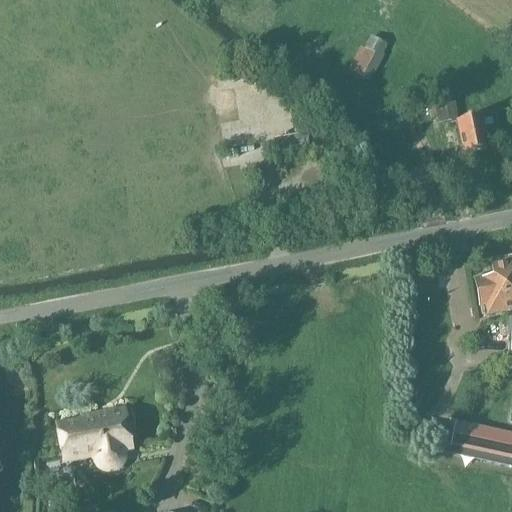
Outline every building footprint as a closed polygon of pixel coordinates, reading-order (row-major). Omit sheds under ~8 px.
[(433,106),(427,108),(430,121),(436,119),(437,128),(450,125),(451,128),(457,127),(457,124),(456,119),(457,119),(454,102),(451,103),(450,96),(441,98),(443,104),(433,106)] [(457,127),(463,157),(488,151),(486,143),(495,141),(498,135),(495,117),(481,119),(457,124),(457,127)] [(307,151),(276,157),(278,169),(309,163),(307,151)] [(511,324),(510,324),(511,362),(511,361),(511,260),(492,264),(495,281),(476,284),(482,318),(511,312),(511,324)] [(59,430),(65,462),(129,450),(122,415),(81,422),(81,425),(59,430)] [(511,437),(455,425),(450,449),(511,462),(511,437)]
